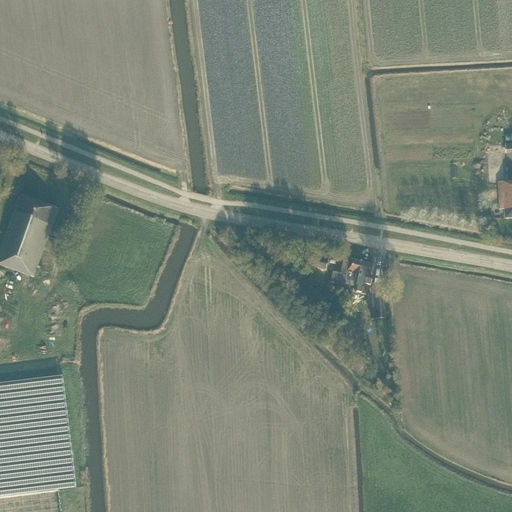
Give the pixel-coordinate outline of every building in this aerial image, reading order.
[(511,182),(505,183),(498,183),(498,184),(499,210),(504,210),(505,219),(511,218),(511,182)] [(28,199),(20,196),(0,252),(0,266),(33,278),(58,209),(50,206),(28,199)] [(311,268),(325,271),(328,260),(313,258),(311,268)] [(357,278),(361,262),(350,259),(349,262),(348,271),(349,272),(349,273),(351,274),(350,277),(357,278)] [(330,284),(344,287),(348,271),(349,262),(343,261),(340,274),(332,273),(330,284)] [(357,278),(357,280),(356,283),(367,285),(368,282),(372,264),(361,262),(357,278)] [(370,295),(369,295),(371,321),(380,320),(379,314),(384,314),(382,294),(370,295)] [(0,511),(60,511),(58,492),(76,489),(76,488),(63,377),(0,384),(0,511)]
